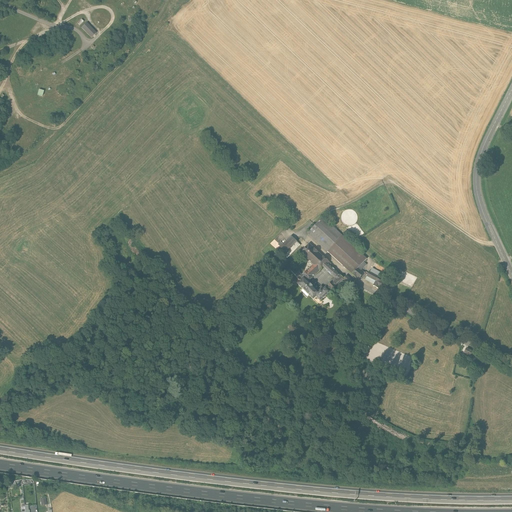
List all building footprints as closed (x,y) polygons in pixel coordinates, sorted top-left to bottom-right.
[(84,20),(79,25),(89,35),(94,30),(84,20)] [(309,234),(329,252),(343,237),(343,236),(323,218),(309,234)] [(292,236),(277,251),(283,257),(298,242),(292,236)] [(343,237),(329,252),(354,275),(365,263),(367,260),(343,237)] [(331,263),(310,243),(301,252),(314,265),(304,276),(307,279),(302,284),(307,289),(306,289),(313,296),(314,296),(318,300),(322,304),(332,294),(328,290),(324,294),(311,281),(322,270),(323,271),(325,269),(336,280),(333,284),(337,287),(340,283),(342,284),(346,280),(330,264),(331,263)] [(368,266),(365,263),(354,275),(360,280),(365,274),(363,271),(368,266)] [(373,270),(371,273),(370,273),(367,277),(376,282),(374,287),(379,290),(379,288),(387,292),(391,287),(383,282),(384,280),(380,278),(382,275),(373,270)] [(475,353),(468,349),(465,355),(468,356),(466,358),(470,360),(471,357),(473,358),(475,353)] [(482,468),(480,468),(473,466),(469,485),(478,487),(482,468)]
